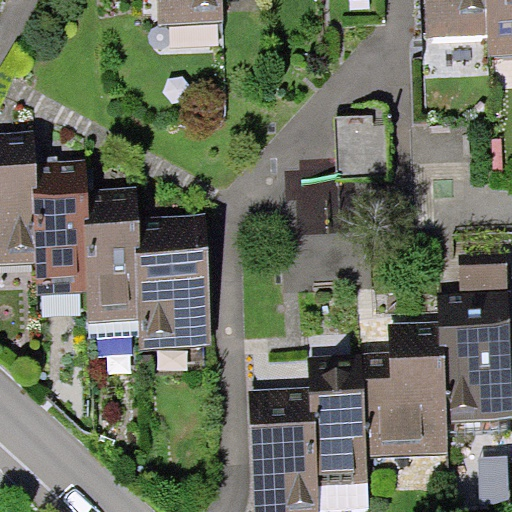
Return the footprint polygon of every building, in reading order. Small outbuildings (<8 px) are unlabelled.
[(153,0),(155,36),(224,32),(222,0),(153,0)] [(511,0),(428,0),(431,38),(493,34),(495,67),(511,66),(511,0)] [(394,182),(391,116),(344,118),(348,184),(394,182)] [(2,145),(0,145),(0,268),(37,266),(39,297),(88,294),(90,326),(144,323),(146,355),(214,351),(206,223),(170,225),(144,227),(142,200),(113,202),(87,204),(85,169),(61,171),(39,172),(38,143),(2,145)] [(276,406),(247,408),(252,511),(314,511),(313,483),(363,480),(362,458),(444,454),(443,422),(511,418),(511,413),(506,309),(470,311),(428,313),(430,343),(397,344),(361,346),(362,378),(330,380),(303,381),(304,405),(276,406)]
